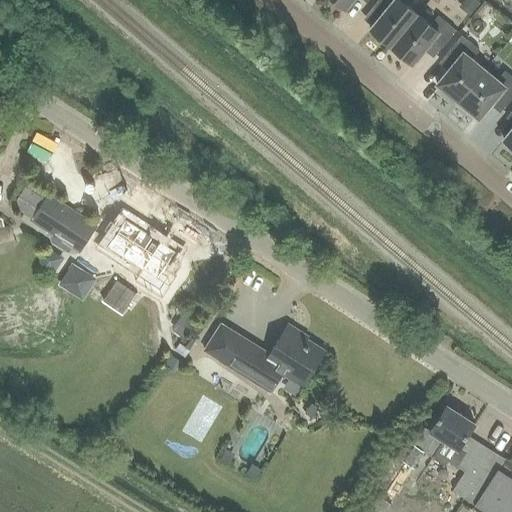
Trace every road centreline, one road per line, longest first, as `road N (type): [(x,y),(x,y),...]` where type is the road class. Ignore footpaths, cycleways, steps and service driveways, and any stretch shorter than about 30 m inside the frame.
road 1 (unclassified): [(511,407),(0,80)]
road 2 (residential): [(270,0),(511,198)]
